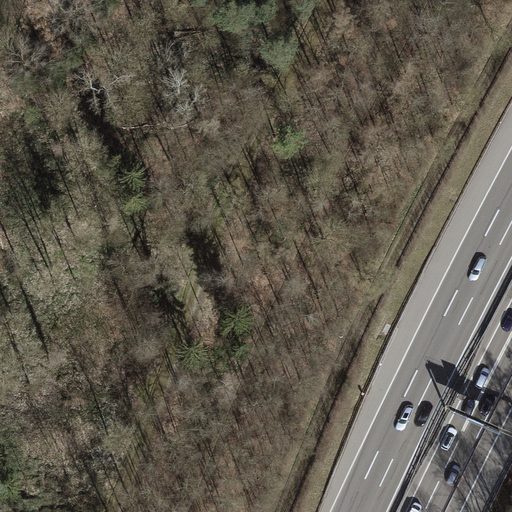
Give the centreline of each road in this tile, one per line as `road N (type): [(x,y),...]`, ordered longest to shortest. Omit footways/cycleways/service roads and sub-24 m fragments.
road 1 (track): [(113,511),(247,162),(330,0)]
road 2 (track): [(278,511),(511,36)]
road 3 (motorway): [(511,207),(359,511)]
road 4 (motorway): [(455,470),(470,398),(511,319)]
